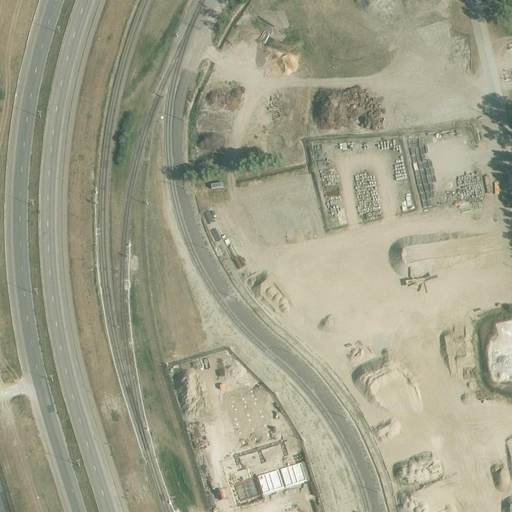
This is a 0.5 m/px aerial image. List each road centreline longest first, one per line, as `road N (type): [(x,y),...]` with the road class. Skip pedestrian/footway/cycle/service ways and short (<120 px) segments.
road 1 (primary): [(108,511),(62,358),(47,246),(54,114),(84,0)]
road 2 (primary): [(55,0),(27,112),(19,243),(35,365),(78,511)]
road 3 (unknown): [(254,260),(411,224),(511,221)]
